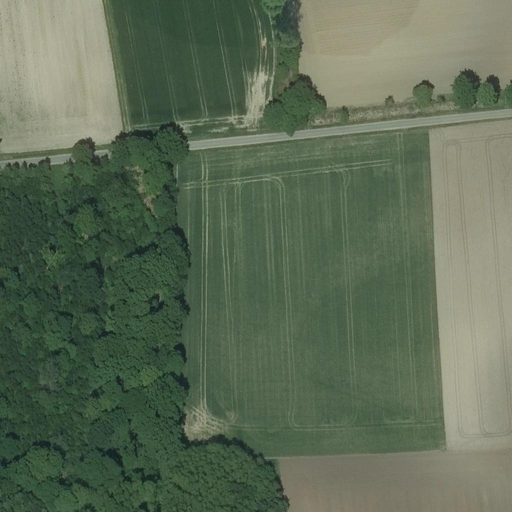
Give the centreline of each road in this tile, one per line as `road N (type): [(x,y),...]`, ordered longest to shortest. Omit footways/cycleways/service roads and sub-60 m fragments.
road 1 (unclassified): [(0,166),(511,113)]
road 2 (track): [(130,152),(105,0)]
